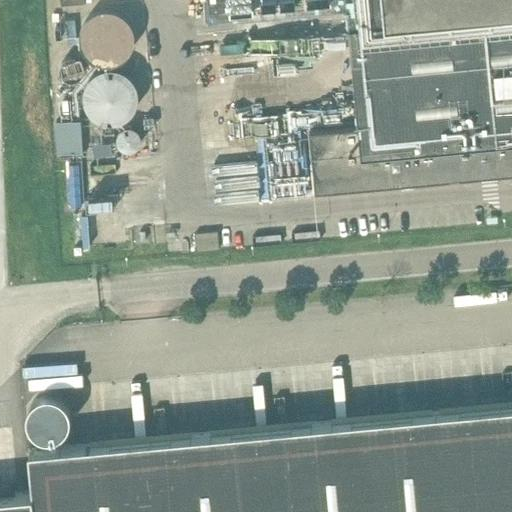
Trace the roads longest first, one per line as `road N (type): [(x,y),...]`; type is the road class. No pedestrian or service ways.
road 1 (unclassified): [(100,293),(511,254)]
road 2 (unknown): [(511,187),(280,215)]
road 3 (unknown): [(0,398),(50,359),(139,351),(130,290)]
